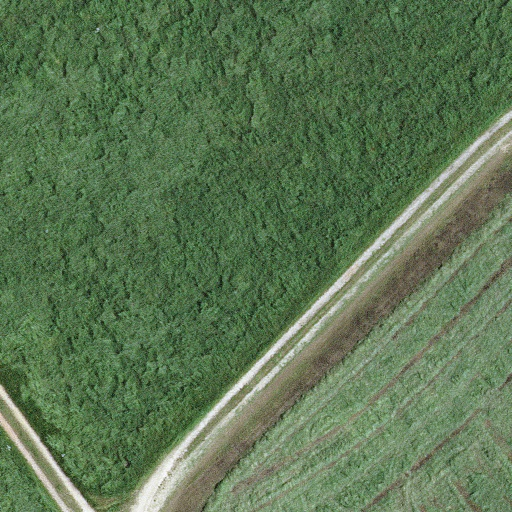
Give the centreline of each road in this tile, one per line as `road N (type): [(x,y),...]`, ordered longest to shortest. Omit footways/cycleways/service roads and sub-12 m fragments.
road 1 (track): [(149,511),(179,454),(413,206),(511,119)]
road 2 (track): [(0,400),(80,511)]
